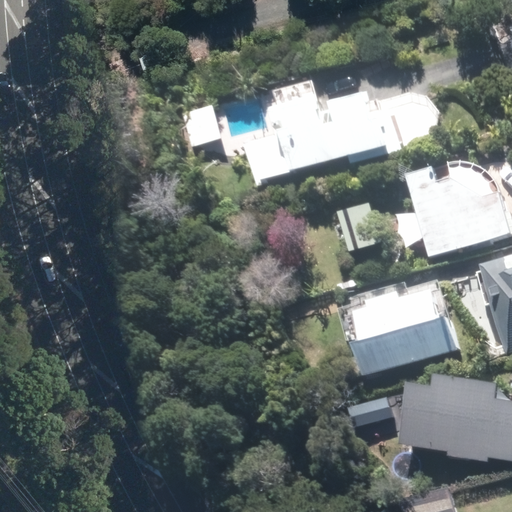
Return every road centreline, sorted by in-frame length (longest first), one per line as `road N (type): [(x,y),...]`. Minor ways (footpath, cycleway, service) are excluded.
road 1 (primary): [(14,0),(36,173),(82,327),(171,511)]
road 2 (residential): [(199,30),(319,0)]
